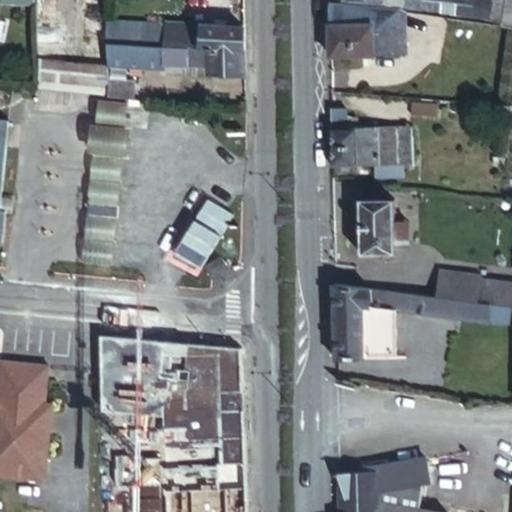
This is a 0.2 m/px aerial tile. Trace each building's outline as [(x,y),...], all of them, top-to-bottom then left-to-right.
[(37,0),(37,25),(54,24),(53,0),(37,0)] [(405,0),(405,6),(424,9),(424,0),(405,0)] [(443,11),(443,0),(424,0),(424,9),(443,11)] [(443,0),(443,11),(475,15),(476,0),(443,0)] [(476,0),(475,15),(504,19),(507,0),(476,0)] [(402,55),(402,12),(335,3),(335,56),(402,55)] [(146,42),(147,20),(107,19),(107,40),(146,42)] [(158,44),(246,46),(246,23),(147,20),(146,42),(157,43),(158,44)] [(209,71),(247,73),(246,46),(158,44),(157,43),(146,42),(107,40),(108,59),(131,61),(143,63),(166,65),(166,61),(210,63),(209,71)] [(38,53),(38,80),(91,89),(108,91),(108,73),(108,61),(38,53)] [(142,71),(143,63),(131,61),(131,70),(142,71)] [(108,73),(108,91),(133,94),(135,75),(108,73)] [(97,134),(124,136),(127,97),(101,94),(97,134)] [(351,107),(336,108),(337,165),(371,165),(380,164),(379,126),(352,126),(351,107)] [(415,126),(379,126),(380,164),(371,165),(371,178),(405,177),(405,167),(416,166),(415,126)] [(94,166),(120,169),(124,136),(97,134),(94,166)] [(117,207),(120,169),(94,166),(90,205),(117,207)] [(0,204),(0,205),(5,206),(10,206),(11,195),(1,193),(0,204)] [(396,199),(362,200),(364,254),(398,253),(396,199)] [(116,219),(117,207),(90,205),(87,216),(89,216),(116,219)] [(109,249),(113,250),(116,219),(89,216),(86,247),(109,249)] [(84,261),(108,264),(109,249),(86,247),(84,261)] [(228,261),(222,255),(217,260),(207,269),(214,275),(228,261)] [(444,271),(439,296),(480,301),(483,276),(444,271)] [(439,296),(339,284),(339,321),(367,321),(368,305),(400,309),(495,321),(497,314),(498,304),(480,301),(439,296)] [(505,314),(508,305),(498,304),(497,314),(505,314)] [(367,321),(367,358),(400,357),(400,309),(368,305),(367,321)] [(367,321),(339,321),(340,359),(367,358),(367,321)] [(230,347),(154,346),(154,391),(230,392),(230,347)] [(52,408),(52,399),(45,398),(48,360),(0,357),(0,470),(46,474),(50,427),(48,427),(46,425),(47,410),(50,408),(52,408)] [(377,469),(342,475),(342,511),(406,511),(378,507),(377,469)]
